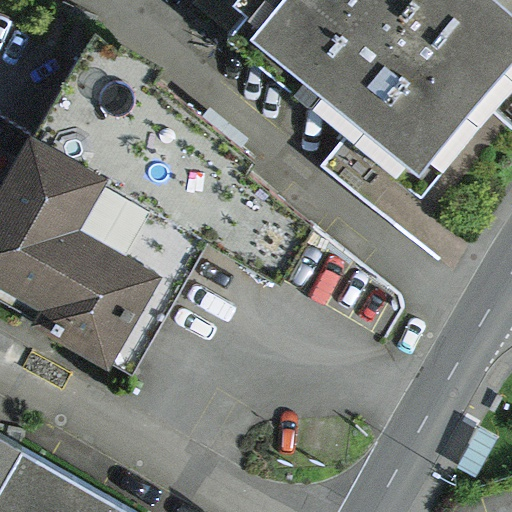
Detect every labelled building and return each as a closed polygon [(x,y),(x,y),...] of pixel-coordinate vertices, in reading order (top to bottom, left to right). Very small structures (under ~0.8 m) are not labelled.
[(511,0),(269,0),(270,1),(240,38),(433,196),(511,100),(511,0)] [(289,285),(320,232),(252,190),(257,176),(157,98),(167,82),(125,59),(120,68),(96,43),(43,144),(139,199),(289,285)] [(139,199),(43,144),(0,219),(0,290),(49,318),(43,328),(113,368),(162,283),(108,252),(139,199)] [(0,506),(28,456),(0,440),(0,506)] [(127,511),(28,456),(0,506),(0,511),(127,511)]
